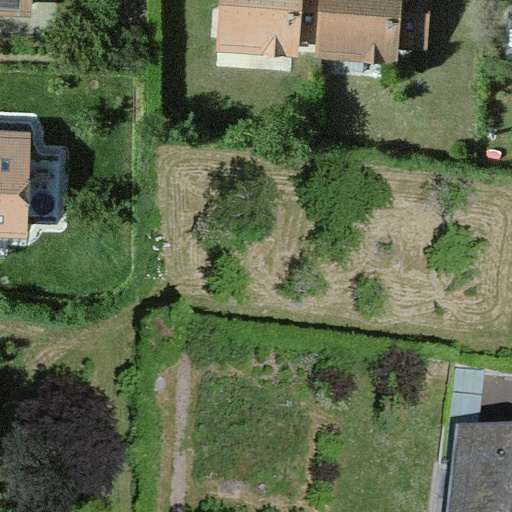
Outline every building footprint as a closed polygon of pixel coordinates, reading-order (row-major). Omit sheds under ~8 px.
[(0,0),(0,9),(32,11),(31,0),(0,0)] [(318,41),(321,0),(220,0),(218,44),(300,50),(300,39),(318,41)] [(321,0),(318,41),(317,50),(399,56),(399,47),(428,49),(431,0),(321,0)] [(32,127),(0,125),(0,232),(28,233),(32,127)] [(511,511),(511,445),(476,442),(464,440),(456,511),(511,511)]
